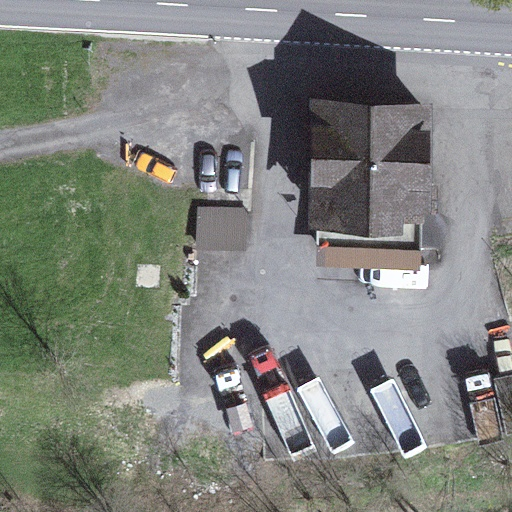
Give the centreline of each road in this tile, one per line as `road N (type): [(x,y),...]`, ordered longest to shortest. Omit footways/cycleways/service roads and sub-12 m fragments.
road 1 (secondary): [(511,25),(53,0)]
road 2 (unknown): [(443,301),(459,281),(469,23)]
